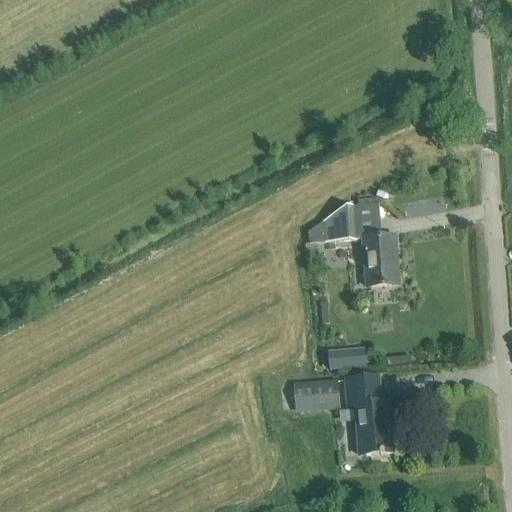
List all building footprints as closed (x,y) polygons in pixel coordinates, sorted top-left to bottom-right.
[(347,208),(324,224),(309,234),(311,246),(356,242),(353,208),(347,208)] [(367,289),(398,287),(395,238),(364,241),(367,289)] [(330,372),(366,369),(364,350),(329,354),(330,372)] [(360,457),(393,455),(389,404),(381,405),(379,379),(346,382),(348,409),(355,408),(360,457)] [(341,411),(338,382),(293,386),(296,415),(341,411)]
